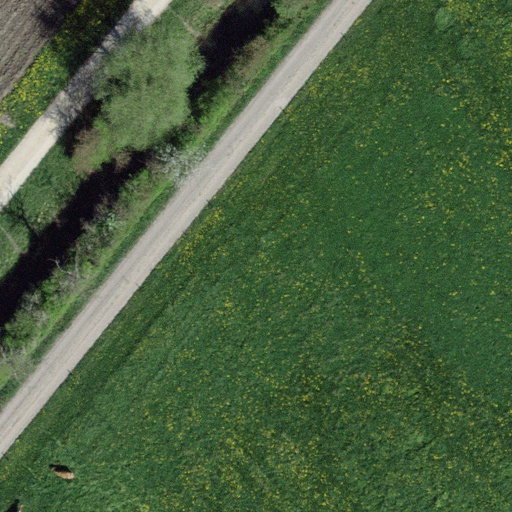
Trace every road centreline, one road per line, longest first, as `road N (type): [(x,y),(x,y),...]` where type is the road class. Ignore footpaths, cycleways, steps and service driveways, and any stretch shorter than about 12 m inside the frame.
road 1 (track): [(359,0),(0,439)]
road 2 (track): [(153,0),(0,188)]
